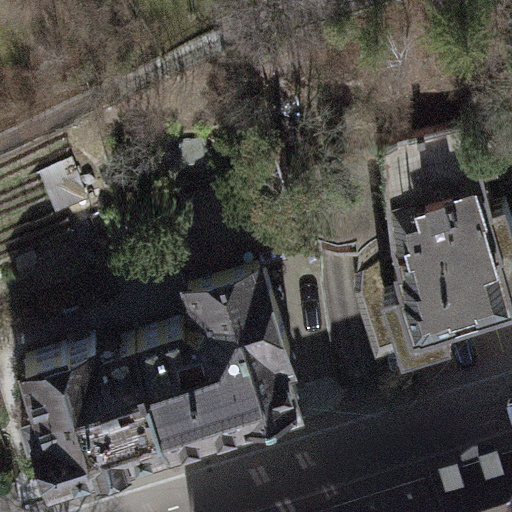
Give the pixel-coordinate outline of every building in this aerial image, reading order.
[(471,111),(382,135),(388,236),(398,273),(381,277),(393,322),(418,315),(424,334),(451,327),(446,310),(511,292),(511,280),(502,243),(511,239),(511,215),(506,192),(494,195),(471,111)] [(258,169),(163,199),(185,269),(260,246),(280,240),(258,169)] [(135,326),(168,429),(298,388),(286,347),(291,346),(260,246),(185,269),(193,295),(203,299),(196,317),(183,311),(135,326)] [(95,327),(24,349),(45,415),(34,418),(49,466),(168,429),(135,326),(99,337),(95,327)] [(460,494),(425,505),(427,511),(511,511),(511,478),(491,485),(488,475),(458,485),(460,494)]
